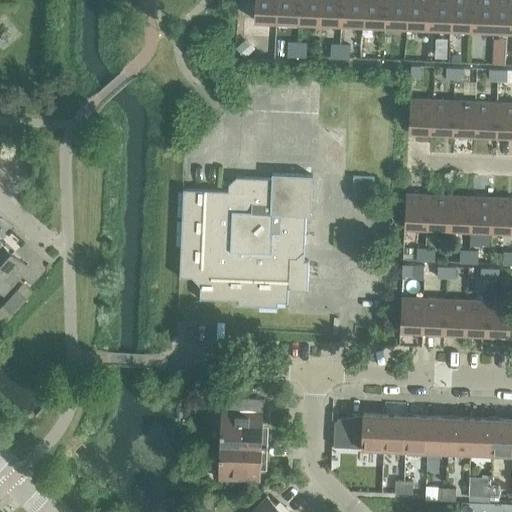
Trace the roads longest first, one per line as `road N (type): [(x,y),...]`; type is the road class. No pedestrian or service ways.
road 1 (residential): [(511,383),(315,372)]
road 2 (residential): [(353,511),(313,472),(315,372)]
road 3 (residential): [(315,372),(177,366)]
